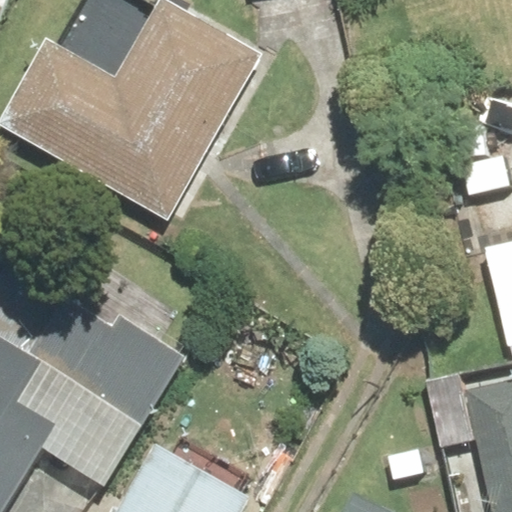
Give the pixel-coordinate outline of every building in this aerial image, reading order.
[(114,87),(47,50),(1,134),(170,227),(262,60),(160,4),(114,87)] [(0,290),(0,511),(5,511),(42,456),(102,495),(206,335),(40,228),(0,290)] [(511,248),(483,255),(506,352),(511,350),(511,248)] [(511,511),(511,387),(465,397),(489,511),(511,511)] [(247,511),(250,508),(155,456),(123,511),(247,511)]
